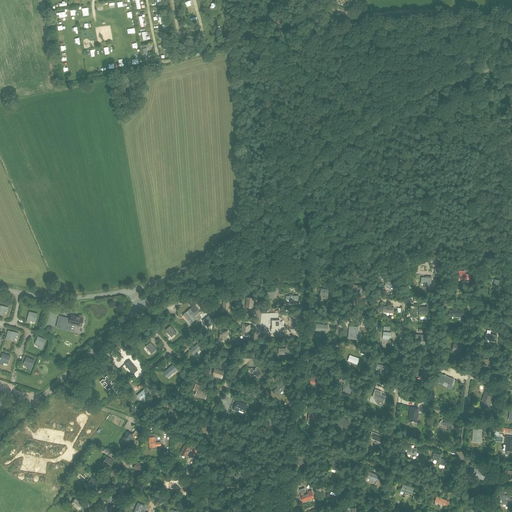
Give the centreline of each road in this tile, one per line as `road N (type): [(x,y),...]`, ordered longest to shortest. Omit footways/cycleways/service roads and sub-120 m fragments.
road 1 (unclassified): [(129,289),(208,254),(395,110),(511,61)]
road 2 (unclassified): [(141,303),(178,284),(437,249),(511,249)]
road 3 (unknown): [(480,248),(461,486)]
road 4 (unknown): [(410,252),(389,472)]
road 5 (unclassified): [(0,433),(141,303)]
road 6 (unknown): [(342,262),(321,441)]
road 7 (track): [(263,272),(250,358),(223,379),(206,416)]
road 8 (track): [(196,0),(199,54),(159,64),(147,0)]
road 9 (track): [(511,20),(354,14)]
road 10 (unclassified): [(129,289),(61,297),(0,286)]
